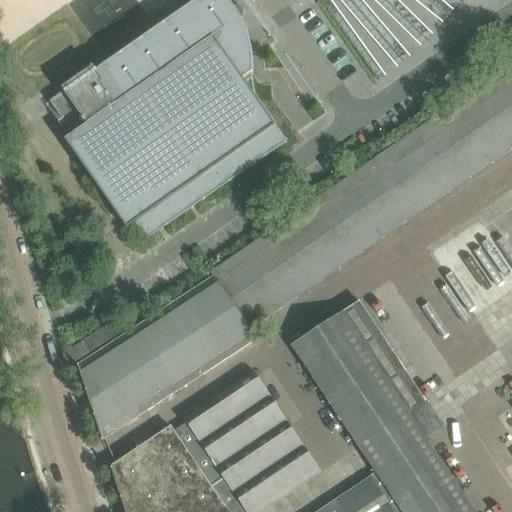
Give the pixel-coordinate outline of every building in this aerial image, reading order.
[(242,10),(241,9),(241,8),(240,8),(239,7),(238,7),(237,6),(236,6),(235,6),(234,6),(234,7),(233,7),(232,7),(229,4),(227,1),(228,0),(227,0),(196,0),(50,102),(52,105),(65,124),(73,135),(65,141),(127,230),(135,224),(146,241),(287,142),(270,118),(270,119),(243,80),(253,73),(253,66),(252,58),(251,51),(250,44),(248,37),(246,31),(245,31),(243,27),(242,24),(240,20),(240,19),(241,19),(241,18),(242,17),(242,16),(243,16),(243,15),(243,14),(243,13),(243,12),(243,11),(242,11),(242,10)] [(257,243),(211,274),(213,278),(78,366),(77,366),(100,442),(102,441),(104,440),(239,351),(256,340),(249,330),(296,298),(257,243)] [(60,273),(60,275),(60,276),(61,278),(61,279),(63,280),(64,281),(65,281),(66,282),(69,282),(70,281),(71,281),(75,278),(76,277),(77,276),(78,274),(78,273),(78,271),(78,270),(77,268),(76,267),(75,266),(73,265),(71,265),(70,265),(68,266),(62,269),(62,270),(61,272),(60,273)] [(474,511),(425,438),(442,427),(359,302),(292,346),(376,473),(368,478),(369,479),(318,511),(474,511)] [(69,367),(115,337),(108,328),(65,356),(64,356),(68,369),(70,368),(69,367)] [(170,428),(110,468),(124,511),(262,511),(321,473),(254,373),(183,420),(186,424),(173,433),(170,428)]
